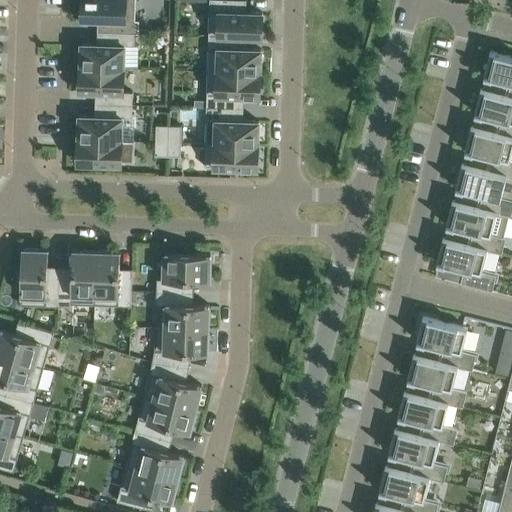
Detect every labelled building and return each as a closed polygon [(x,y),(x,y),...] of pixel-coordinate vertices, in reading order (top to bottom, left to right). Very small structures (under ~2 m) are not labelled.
[(135,19),(135,0),(82,0),(82,18),(104,19),(104,31),(134,32),(138,32),(139,19),(135,19)] [(209,0),(208,34),(239,35),(261,36),(262,12),(240,11),(239,0),(209,0)] [(134,45),(134,32),(104,31),(104,43),(81,43),(80,66),(124,68),(124,44),(134,45)] [(208,34),(207,70),(260,72),(261,48),(239,47),(239,35),(208,34)] [(511,55),(490,50),(484,74),(511,81),(508,94),(507,95),(511,96),(511,55)] [(123,91),(124,68),(80,66),(80,90),(102,91),(102,103),(132,104),(132,91),(123,91)] [(259,96),(260,72),(207,70),(206,106),(237,107),(237,95),(259,96)] [(511,96),(507,95),(508,94),(480,88),(474,112),(501,119),(498,132),(511,135),(511,96)] [(132,117),(132,104),(102,103),(101,115),(79,115),(78,139),(122,140),(122,116),(132,117)] [(258,144),(259,120),(236,119),(237,107),(206,106),(205,142),(258,144)] [(168,155),(169,124),(156,124),(155,154),(168,155)] [(181,125),(169,124),(168,155),(180,155),(181,125)] [(511,135),(498,132),(471,125),(465,149),(492,156),(489,169),(489,170),(506,174),(506,175),(511,176),(511,135)] [(121,163),(122,140),(78,139),(77,162),(121,163)] [(257,168),(258,144),(205,142),(204,166),(257,168)] [(511,198),(500,196),(506,175),(506,174),(489,170),(489,169),(462,162),(456,186),(483,193),(479,206),(479,207),(509,214),(509,215),(511,216),(511,215),(511,198)] [(503,236),(509,215),(509,214),(479,207),(479,206),(452,199),(446,223),(473,230),(470,243),(470,244),(487,248),(487,249),(501,253),(505,237),(503,236)] [(482,270),(487,249),(487,248),(470,244),(470,243),(443,236),(437,261),(464,267),(460,282),(492,290),(496,274),(482,270)] [(58,305),(59,273),(47,273),(48,249),(22,248),(20,304),(58,305)] [(95,303),(96,250),(72,250),(72,274),(59,273),(58,305),(71,305),(71,302),(95,303)] [(131,304),(132,274),(119,274),(120,251),(96,250),(95,303),(131,304)] [(210,280),(210,254),(164,253),(163,278),(157,278),(156,290),(185,291),(186,279),(210,280)] [(208,328),(209,305),(185,304),(185,291),(156,290),(156,303),(166,303),(165,326),(165,327),(208,328)] [(444,346),(441,360),(440,360),(458,365),(458,366),(472,369),(476,353),(462,349),(468,327),(423,316),(417,340),(444,346)] [(0,353),(43,366),(53,331),(24,322),(20,335),(0,328),(0,353)] [(207,352),(208,328),(165,327),(165,326),(155,326),(154,354),(153,358),(182,365),(185,351),(207,352)] [(33,401),(43,366),(0,353),(0,378),(7,380),(4,392),(33,401)] [(452,387),(458,366),(458,365),(440,360),(441,360),(413,353),(407,377),(435,384),(431,397),(431,398),(448,402),(448,403),(463,406),(467,390),(452,387)] [(179,379),(182,365),(153,358),(144,395),(195,408),(201,385),(179,379)] [(443,424),(448,403),(448,402),(431,398),(431,397),(404,390),(398,414),(425,421),(422,434),(422,435),(439,439),(439,440),(453,443),(457,427),(443,424)] [(0,428),(23,435),(33,401),(4,392),(1,404),(0,403),(0,428)] [(189,431),(195,408),(144,395),(135,430),(166,438),(169,426),(189,431)] [(433,461),(439,440),(439,439),(422,435),(422,434),(395,427),(389,451),(416,458),(412,471),(412,472),(430,476),(429,477),(444,481),(448,465),(433,461)] [(0,466),(13,470),(23,435),(0,428),(0,466)] [(163,450),(166,438),(135,430),(126,465),(177,478),(183,455),(163,450)] [(511,511),(511,454),(511,455),(497,511),(476,511),(477,511),(476,511),(511,511)] [(172,500),(177,478),(126,465),(117,500),(147,508),(150,495),(172,500)] [(424,498),(429,477),(430,476),(412,472),(412,471),(385,465),(379,489),(406,495),(403,509),(413,511),(435,511),(439,502),(424,498)] [(469,474),(467,483),(479,487),(482,477),(469,474)] [(413,511),(403,509),(376,502),(373,511),(413,511)]
